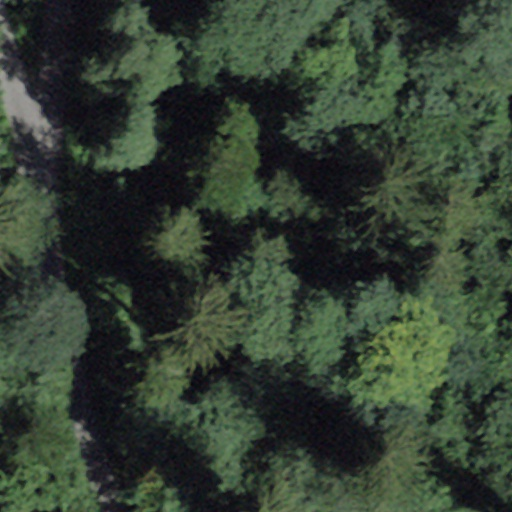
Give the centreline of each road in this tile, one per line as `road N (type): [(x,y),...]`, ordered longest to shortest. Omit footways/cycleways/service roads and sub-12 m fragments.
road 1 (unclassified): [(111,511),(55,298),(37,193)]
road 2 (residential): [(37,193),(63,0)]
road 3 (unclassified): [(37,193),(0,64)]
